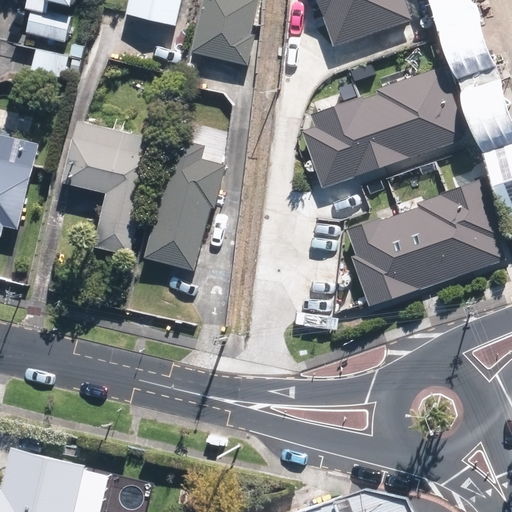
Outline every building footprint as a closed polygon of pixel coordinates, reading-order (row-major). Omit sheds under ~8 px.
[(180,0),(129,0),(126,16),(174,28),(180,0)] [(257,0),(202,0),(190,55),(247,68),(254,37),(249,36),(257,0)] [(320,0),(337,46),(414,19),(407,0),(320,0)] [(432,0),(460,80),(497,66),(472,0),(432,0)] [(71,18),(33,10),(28,34),(66,42),(71,18)] [(83,53),(40,45),(35,73),(78,81),(83,53)] [(301,115),(326,187),(471,137),(446,66),(301,115)] [(511,107),(497,66),(460,80),(485,148),(511,137),(511,107)] [(131,258),(155,152),(148,151),(150,141),(74,124),(60,185),(104,195),(92,249),(131,258)] [(0,135),(0,232),(2,227),(16,230),(38,145),(0,135)] [(176,138),(143,261),(193,274),(222,167),(200,161),(204,145),(176,138)] [(511,145),(490,152),(511,221),(511,145)] [(350,225),(374,299),(510,255),(486,180),(350,225)] [(76,511),(83,487),(20,472),(10,511),(76,511)] [(212,481),(186,480),(185,500),(212,501),(212,481)] [(299,511),(418,511),(412,500),(357,492),(299,511)]
